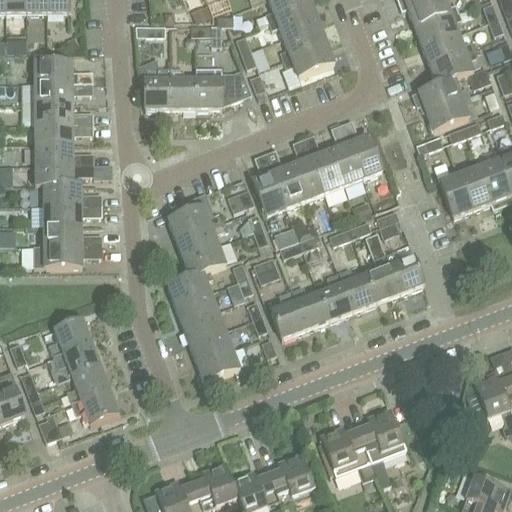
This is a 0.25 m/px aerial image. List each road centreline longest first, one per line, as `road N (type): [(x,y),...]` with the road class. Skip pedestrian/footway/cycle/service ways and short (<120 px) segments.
road 1 (residential): [(344,0),(378,91),(135,184)]
road 2 (tertiary): [(182,436),(453,333)]
road 3 (unclassified): [(182,436),(132,281),(135,184)]
road 4 (residential): [(135,184),(114,0)]
road 5 (unclassified): [(453,333),(407,205)]
